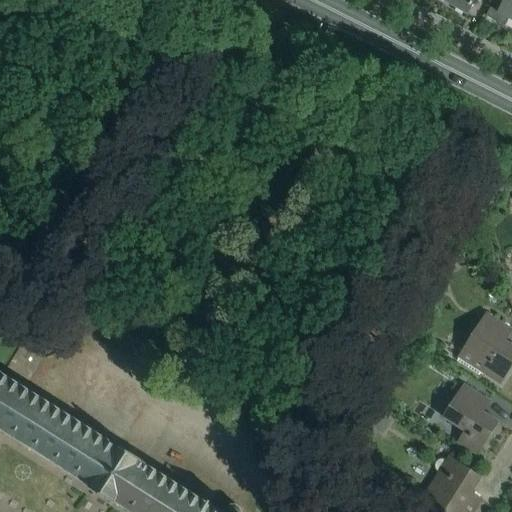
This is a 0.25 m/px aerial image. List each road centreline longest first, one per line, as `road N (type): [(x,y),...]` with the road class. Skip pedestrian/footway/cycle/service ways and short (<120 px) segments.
road 1 (track): [(271,476),(52,333)]
road 2 (secondary): [(511,103),(310,0)]
